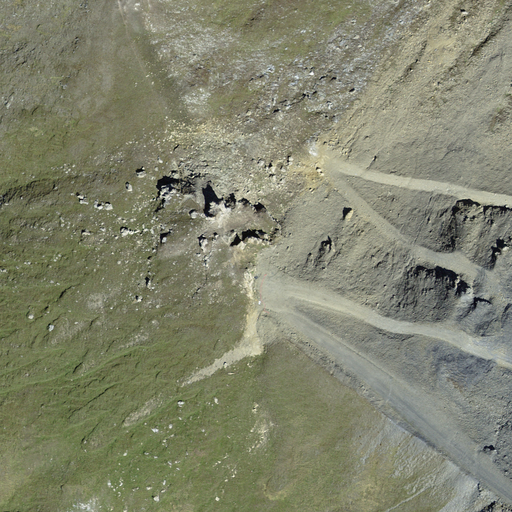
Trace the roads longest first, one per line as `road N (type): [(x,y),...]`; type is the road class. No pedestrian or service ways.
road 1 (track): [(511,200),(336,167),(332,174),(407,245),(511,302)]
road 2 (track): [(271,302),(511,494)]
road 3 (track): [(511,363),(294,291),(273,292),(271,302)]
